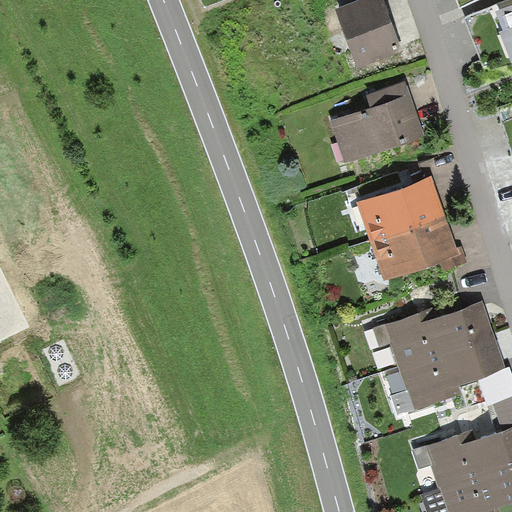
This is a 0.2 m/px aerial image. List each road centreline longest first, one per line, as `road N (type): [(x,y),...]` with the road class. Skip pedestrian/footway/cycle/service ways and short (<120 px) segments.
road 1 (primary): [(339,511),(250,223),(163,0)]
road 2 (residential): [(511,314),(418,0)]
